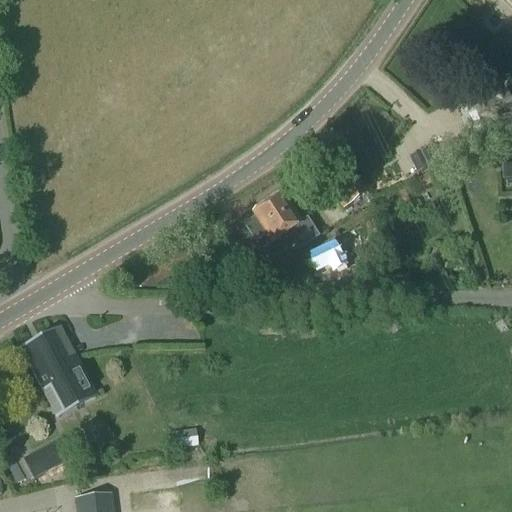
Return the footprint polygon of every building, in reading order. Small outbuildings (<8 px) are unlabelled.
[(511,0),(502,0),(511,10),(511,0)] [(481,3),(466,16),(478,31),(493,18),(481,3)] [(511,107),(505,94),(473,110),(485,133),(511,119),(511,107)] [(462,134),(431,149),(438,164),(469,149),(462,134)] [(348,167),(334,175),(352,204),(365,196),(348,167)] [(271,204),(253,216),(271,245),(288,235),(299,252),(318,239),(306,220),(301,223),(284,196),(281,197),(278,195),(271,200),(271,204)] [(337,245),(308,259),(315,274),(344,260),(337,245)] [(92,399),(71,359),(64,363),(50,336),(22,351),(42,390),(50,386),(64,413),(92,399)] [(183,434),(186,454),(196,453),(194,433),(183,434)] [(154,511),(154,483),(132,484),(133,511),(154,511)] [(113,511),(112,496),(73,501),(74,511),(113,511)]
